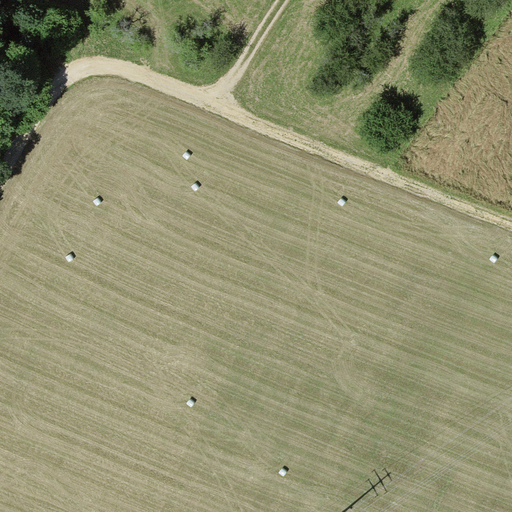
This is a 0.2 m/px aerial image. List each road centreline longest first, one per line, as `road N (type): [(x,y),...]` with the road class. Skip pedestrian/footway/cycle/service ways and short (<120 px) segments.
road 1 (track): [(207,104),(511,226)]
road 2 (track): [(0,181),(34,120),(75,73),(116,70),(207,104)]
road 3 (track): [(207,104),(237,81),(288,0)]
